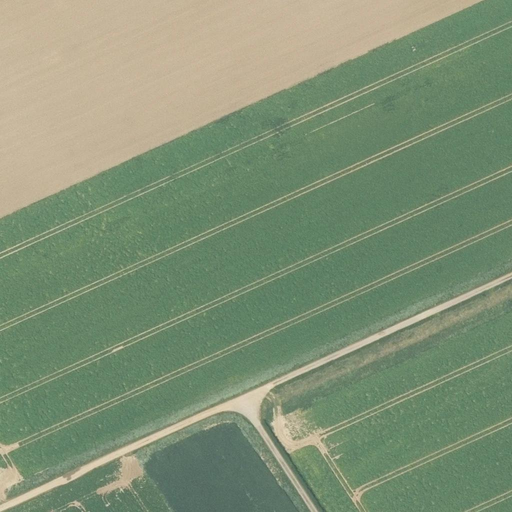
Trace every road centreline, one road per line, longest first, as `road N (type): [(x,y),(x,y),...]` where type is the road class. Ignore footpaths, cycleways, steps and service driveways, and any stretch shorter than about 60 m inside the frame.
road 1 (track): [(511,276),(242,399)]
road 2 (track): [(242,399),(0,508)]
road 3 (track): [(315,511),(242,399)]
